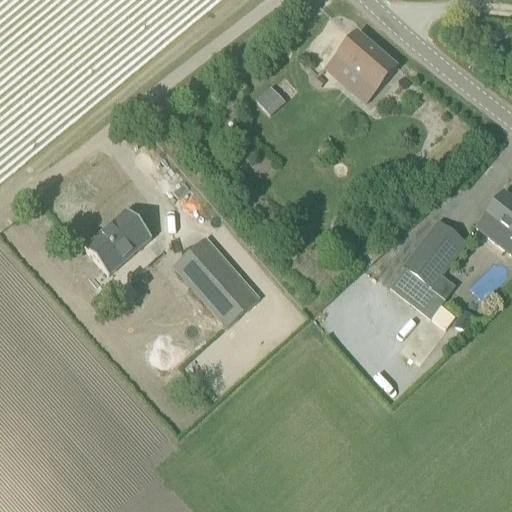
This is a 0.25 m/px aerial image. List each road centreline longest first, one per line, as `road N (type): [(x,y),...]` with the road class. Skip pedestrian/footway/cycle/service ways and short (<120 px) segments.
road 1 (unknown): [(6,217),(281,0)]
road 2 (unclassified): [(511,123),(402,32)]
